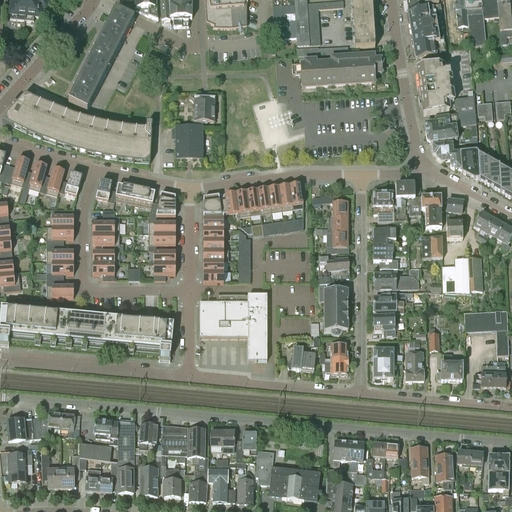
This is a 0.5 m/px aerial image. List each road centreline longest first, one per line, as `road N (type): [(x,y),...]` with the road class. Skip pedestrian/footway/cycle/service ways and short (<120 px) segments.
road 1 (residential): [(0,397),(511,443)]
road 2 (residential): [(93,169),(82,294),(190,294)]
road 3 (residential): [(361,175),(361,393)]
road 4 (residential): [(188,377),(0,359)]
road 5 (residential): [(361,393),(188,377)]
road 6 (residential): [(189,190),(361,175)]
road 7 (residential): [(423,163),(391,0)]
road 8 (residential): [(200,0),(201,47),(93,0)]
road 9 (residential): [(361,393),(511,409)]
road 10 (residential): [(0,108),(92,0)]
